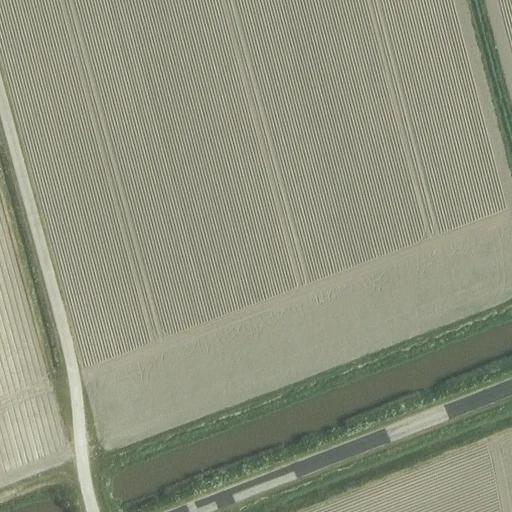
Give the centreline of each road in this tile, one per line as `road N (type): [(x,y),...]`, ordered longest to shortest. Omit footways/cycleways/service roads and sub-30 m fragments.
road 1 (unclassified): [(91,511),(69,358),(0,99)]
road 2 (unclassified): [(230,493),(511,386)]
